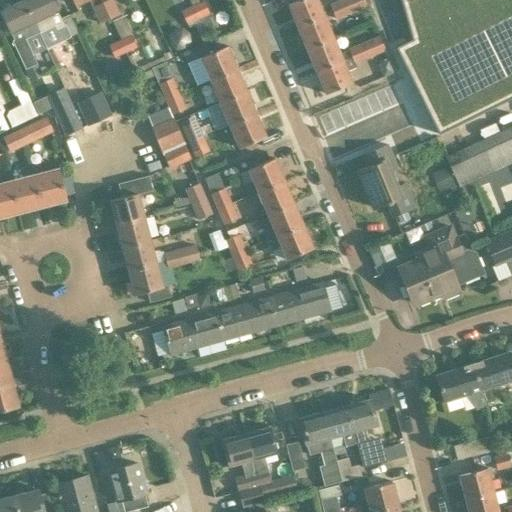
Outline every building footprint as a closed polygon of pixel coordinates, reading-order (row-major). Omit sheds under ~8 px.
[(38,32),(37,31),(23,0),(0,10),(0,11),(10,33),(11,33),(14,40),(12,41),(25,68),(35,63),(24,38),(38,32)] [(51,0),(23,0),(37,31),(54,24),(61,39),(76,32),(69,15),(60,19),(56,12),(57,12),(51,0)] [(99,22),(109,18),(100,0),(72,0),(75,5),(85,0),(89,0),(93,6),(92,6),(99,22)] [(100,0),(109,18),(118,13),(112,0),(100,0)] [(298,0),(287,5),(297,27),(323,16),(316,0),(298,0)] [(336,19),(351,12),(345,0),(339,0),(330,4),(336,19)] [(363,0),(345,0),(351,12),(366,6),(363,0)] [(511,0),(400,0),(411,38),(395,46),(438,134),(511,97),(511,0)] [(202,1),(192,6),(197,19),(208,14),(202,1)] [(187,24),(197,19),(192,6),(181,11),(187,24)] [(297,27),(306,49),(333,38),(323,16),(297,27)] [(119,40),(125,53),(136,48),(130,35),(121,39),(119,40)] [(146,39),(149,53),(166,50),(163,36),(146,39)] [(378,36),(363,42),(369,57),(384,50),(378,36)] [(306,49),(315,71),(342,60),(333,38),(306,49)] [(114,57),(125,53),(119,40),(108,45),(114,57)] [(347,49),(351,56),(354,63),(369,57),(363,42),(347,49)] [(0,47),(0,59),(3,59),(13,80),(9,82),(15,95),(16,95),(21,105),(8,111),(9,113),(6,114),(12,126),(36,115),(4,45),(0,47)] [(200,58),(209,80),(236,69),(227,46),(200,58)] [(351,82),(347,70),(355,67),(354,63),(351,56),(342,60),(315,71),(324,93),(351,82)] [(209,80),(219,102),(246,91),(236,69),(209,80)] [(159,84),(165,99),(178,93),(172,79),(159,84)] [(82,127),(63,87),(32,102),(38,114),(51,108),(64,135),(82,127)] [(219,102),(228,125),(255,113),(246,91),(219,102)] [(184,108),(178,93),(165,99),(171,114),(184,108)] [(103,117),(93,95),(72,105),(82,127),(103,117)] [(148,116),(162,150),(182,141),(168,108),(148,116)] [(228,125),(237,147),(265,136),(255,113),(228,125)] [(45,117),(16,131),(23,145),(52,131),(45,117)] [(182,126),(188,141),(202,135),(196,121),(182,126)] [(10,152),(23,145),(16,131),(3,137),(10,152)] [(202,137),(202,135),(188,141),(194,155),(207,150),(204,142),(216,137),(213,132),(202,137)] [(394,167),(396,166),(387,144),(362,154),(366,166),(356,170),(371,210),(386,204),(391,217),(414,208),(405,184),(393,189),(387,172),(394,169),(394,167)] [(183,146),(163,154),(169,168),(189,159),(183,146)] [(249,195),(257,192),(283,180),(274,159),(248,170),(253,182),(245,186),(249,195)] [(31,165),(33,174),(42,207),(65,200),(57,168),(41,172),(39,164),(31,165)] [(440,191),(457,183),(450,166),(432,174),(440,191)] [(33,174),(9,180),(18,213),(42,207),(33,174)] [(108,201),(115,224),(143,216),(137,194),(152,190),(148,176),(118,184),(121,197),(108,201)] [(0,217),(18,213),(9,180),(0,182),(0,217)] [(283,180),(257,192),(266,214),(293,203),(283,180)] [(199,183),(185,189),(191,204),(205,198),(199,183)] [(211,194),(217,209),(231,203),(224,188),(211,194)] [(212,213),(205,198),(191,204),(197,219),(212,213)] [(237,218),(231,203),(217,209),(223,224),(237,218)] [(266,214),(276,236),(302,225),(293,203),(266,214)] [(406,214),(398,217),(400,222),(408,218),(406,214)] [(115,224),(121,248),(149,240),(143,216),(115,224)] [(429,223),(421,227),(422,231),(431,228),(429,223)] [(414,258),(396,266),(413,307),(442,294),(444,299),(460,292),(457,285),(483,274),(474,253),(466,250),(461,252),(450,224),(423,236),(427,247),(412,253),(414,258)] [(312,247),(302,225),(276,236),(285,259),(312,247)] [(419,228),(404,234),(408,243),(422,237),(419,228)] [(511,230),(485,242),(495,266),(511,258),(511,230)] [(238,234),(225,240),(231,255),(245,250),(238,234)] [(121,248),(127,271),(156,263),(149,240),(121,248)] [(387,242),(369,250),(375,264),(393,257),(387,242)] [(194,245),(163,253),(165,261),(196,252),(194,245)] [(251,265),(245,250),(231,255),(237,270),(251,265)] [(198,260),(196,252),(165,261),(167,268),(198,260)] [(127,271),(133,294),(146,291),(149,302),(170,297),(167,286),(162,287),(156,263),(127,271)] [(504,264),(494,269),(498,280),(509,275),(504,264)] [(302,267),(292,269),(295,281),(305,278),(302,267)] [(260,277),(250,280),(253,292),(263,289),(260,277)] [(321,283),(294,290),(302,318),(329,310),(321,283)] [(235,284),(224,287),(227,299),(238,296),(235,284)] [(222,288),(215,289),(218,301),(225,299),(222,288)] [(294,290),(268,297),(276,325),(302,318),(294,290)] [(195,295),(184,297),(187,308),(198,305),(199,308),(210,305),(206,293),(196,296),(195,295)] [(268,297),(241,305),(249,332),(276,325),(268,297)] [(185,308),(182,298),(172,301),(175,311),(185,308)] [(241,305),(215,312),(223,339),(249,332),(241,305)] [(215,312),(189,319),(196,347),(223,339),(215,312)] [(170,354),(196,347),(189,319),(162,326),(163,330),(151,333),(157,355),(169,352),(170,354)] [(511,361),(509,351),(470,364),(482,403),(484,403),(494,400),(490,387),(511,380),(511,361)] [(0,360),(0,385),(12,382),(6,359),(0,360)] [(485,407),(484,403),(482,403),(470,364),(434,375),(443,403),(470,394),(475,410),(485,407)] [(0,410),(18,406),(12,382),(0,385),(0,410)] [(369,398),(345,405),(355,443),(356,443),(363,467),(386,461),(379,437),(367,440),(364,428),(377,425),(369,398)] [(328,438),(329,438),(341,435),(345,446),(355,443),(345,405),(321,412),(328,438)] [(324,485),(341,480),(336,461),(329,438),(328,438),(321,412),(297,418),(305,445),(306,445),(308,455),(320,451),(324,465),(318,466),(324,485)] [(269,427),(244,434),(261,498),(263,498),(274,495),(263,456),(276,453),(269,427)] [(244,434),(220,440),(227,466),(241,463),(248,488),(238,490),(242,507),(264,501),(263,498),(261,498),(244,434)] [(493,450),(490,437),(453,446),(457,459),(493,450)] [(297,442),(285,445),(292,471),(304,468),(297,442)] [(507,454),(494,457),(497,470),(510,467),(507,454)] [(347,458),(336,461),(341,480),(341,482),(361,476),(358,465),(350,467),(347,458)] [(108,511),(127,511),(146,506),(143,495),(145,495),(136,463),(109,471),(117,501),(106,504),(108,511)] [(458,476),(464,499),(493,492),(487,468),(458,476)] [(97,511),(87,475),(54,484),(61,511),(97,511)] [(363,489),(368,511),(372,511),(398,506),(392,482),(363,489)] [(338,485),(317,490),(320,500),(336,496),(341,495),(338,485)] [(38,488),(12,495),(16,511),(51,511),(49,502),(42,504),(38,488)] [(464,499),(467,511),(498,511),(493,492),(464,499)] [(0,511),(16,511),(12,495),(0,497),(0,511)] [(322,511),(339,511),(336,496),(320,500),(322,511)]
